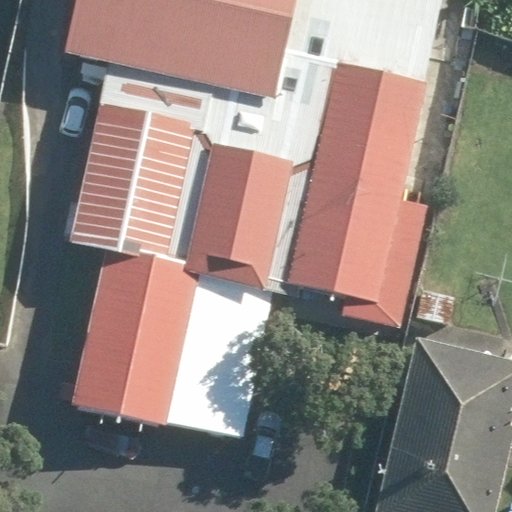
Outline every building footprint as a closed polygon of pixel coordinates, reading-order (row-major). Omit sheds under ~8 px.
[(290,0),(71,0),(58,61),(266,108),(290,0)] [(341,316),(402,328),(423,220),(396,215),(422,84),(327,65),(282,297),(343,309),(341,316)] [(189,128),(94,112),(70,252),(165,268),(189,128)] [(291,171),(210,155),(185,280),(267,296),(291,171)] [(198,284),(104,264),(72,413),(166,433),(198,284)] [(490,511),(511,428),(511,366),(417,343),(374,511),(490,511)]
